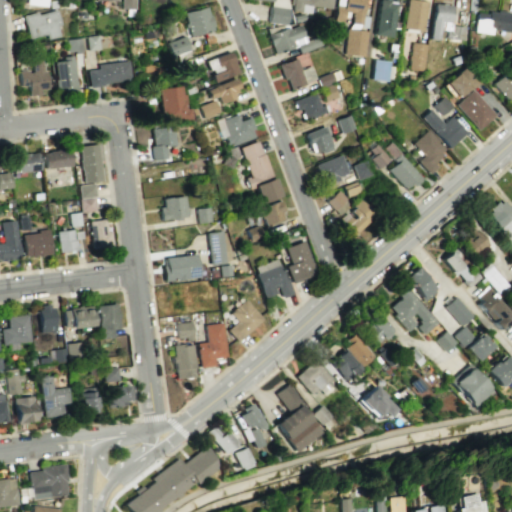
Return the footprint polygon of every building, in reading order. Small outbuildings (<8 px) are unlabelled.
[(268,0),(267,22),(285,23),(286,0),(268,0)] [(362,16),(363,0),(342,0),(342,6),(334,5),(332,20),(341,21),(343,11),(351,13),(350,22),(366,24),(367,16),(362,16)] [(375,0),(374,35),(391,36),(392,0),(375,0)] [(425,1),(415,0),(405,0),(401,28),(420,31),(425,1)] [(428,39),(438,40),(439,30),(445,31),(444,38),(461,40),(463,26),(449,25),(451,5),(432,3),(428,39)] [(181,12),(187,36),(211,30),(205,6),(181,12)] [(21,17),(27,38),(44,33),(46,39),(57,36),(55,25),(59,24),(55,7),(21,17)] [(511,24),(511,13),(475,10),(473,32),(491,34),(491,30),(511,31),(511,24)] [(297,53),(316,46),(313,37),(304,41),(297,23),(266,35),(272,54),(295,46),(297,53)] [(343,55),(363,56),(364,30),(344,29),(343,55)] [(188,49),(182,35),(164,42),(170,56),(188,49)] [(95,48),(96,36),(86,36),(86,48),(95,48)] [(74,40),(65,40),(66,52),(79,52),(79,38),(74,38),(74,40)] [(425,44),(410,42),(406,69),(420,71),(425,44)] [(235,73),(228,51),(204,60),(211,82),(235,73)] [(60,56),(60,61),(53,61),(54,92),(74,91),(73,55),(60,56)] [(285,89),(314,81),(309,65),(297,69),(294,58),(278,63),(285,89)] [(27,96),(38,95),(38,89),(46,88),(44,69),(41,70),(40,59),(30,60),(31,70),(17,72),(18,86),(26,85),(27,96)] [(385,81),(387,61),(371,59),(369,80),(385,81)] [(87,85),(129,81),(126,60),(95,63),(95,69),(85,70),(87,85)] [(191,77),(188,61),(174,63),(178,80),(191,77)] [(475,83),(462,67),(442,82),(455,99),(475,83)] [(505,101),(511,95),(511,70),(493,86),(505,101)] [(215,96),(217,102),(238,94),(233,78),(204,88),(207,99),(215,96)] [(188,120),(187,108),(183,108),(182,94),(178,95),(178,87),(156,87),(157,121),(188,120)] [(477,130),(493,114),(470,89),(453,105),(477,130)] [(314,92),(291,100),(294,110),(298,108),(302,119),(321,112),(314,92)] [(449,106),(440,96),(430,105),(439,115),(449,106)] [(200,118),(216,113),(212,100),(196,105),(200,118)] [(420,116),(444,148),(463,134),(449,116),(439,123),(428,109),(420,116)] [(253,137),(247,117),(236,121),(234,114),(218,120),(227,146),(253,137)] [(339,132),(351,129),(348,115),(335,118),(339,132)] [(302,134),(311,155),(331,147),(322,125),(302,134)] [(148,128),(151,160),(164,158),(163,145),(173,144),(171,126),(148,128)] [(443,150),(424,130),(410,143),(421,155),(415,161),(426,173),(434,166),(430,162),(443,150)] [(244,182),(266,177),(258,141),(238,145),(246,177),(242,177),(244,182)] [(388,159),(375,143),(364,152),(376,168),(388,159)] [(77,145),(80,182),(98,181),(96,144),(77,145)] [(42,168),(69,166),(68,149),(41,151),(42,168)] [(37,171),(36,153),(10,154),(11,172),(37,171)] [(347,175),(340,155),(315,163),(322,183),(347,175)] [(398,158),(385,169),(404,190),(417,178),(398,158)] [(369,176),(365,161),(352,164),(356,179),(369,176)] [(255,202),(276,197),(272,179),(251,183),(255,202)] [(76,185),(78,198),(93,196),(92,183),(76,185)] [(333,210),(345,198),(338,190),(325,201),(333,210)] [(160,219),(184,217),(182,196),(158,198),(160,219)] [(77,199),(78,212),(94,211),(93,198),(77,199)] [(509,245),(511,242),(511,224),(510,221),(511,218),(511,213),(500,199),(483,212),(509,245)] [(257,206),(262,224),(283,219),(278,200),(257,206)] [(335,221),(349,237),(374,216),(359,200),(346,211),(346,212),(335,221)] [(195,222),(208,221),(206,207),(193,208),(195,222)] [(88,247),(107,246),(106,219),(87,220),(88,247)] [(0,259),(16,259),(14,220),(0,220),(0,259)] [(73,250),(72,229),(54,230),(55,251),(73,250)] [(48,254),(46,230),(19,233),(21,256),(48,254)] [(207,264),(223,263),(220,230),(204,232),(207,264)] [(488,250),(475,232),(461,242),(474,260),(488,250)] [(291,283),(315,274),(302,240),(283,247),(290,264),(285,266),(291,283)] [(439,258),(466,288),(476,278),(457,256),(458,255),(451,248),(439,258)] [(161,281),(196,279),(194,255),(160,256),(161,281)] [(262,297),(276,293),(278,298),(289,294),(277,258),(252,266),(262,297)] [(476,271),(498,296),(508,287),(485,263),(476,271)] [(434,290),(412,267),(401,277),(422,301),(434,290)] [(398,297),(386,308),(406,330),(415,322),(416,323),(413,326),(420,334),(434,323),(401,285),(394,292),(398,297)] [(473,301),(498,331),(511,320),(487,290),(473,301)] [(441,307),(459,326),(470,315),(452,296),(441,307)] [(225,330),(236,341),(260,318),(241,299),(227,313),(234,320),(225,330)] [(99,339),(111,337),(110,329),(117,328),(112,302),(93,306),(99,339)] [(35,305),(39,333),(54,330),(49,303),(35,305)] [(89,326),(88,306),(61,308),(62,327),(89,326)] [(6,327),(0,328),(0,332),(3,351),(17,348),(16,343),(29,341),(24,313),(4,317),(6,327)] [(391,331),(377,316),(362,329),(376,344),(391,331)] [(190,337),(188,321),(172,323),(174,339),(190,337)] [(220,323),(202,324),(203,341),(194,342),(197,367),(211,365),(211,358),(223,356),(220,323)] [(450,335),(458,345),(470,336),(462,326),(450,335)] [(490,347),(479,333),(462,347),(473,360),(490,347)] [(358,366),(370,357),(353,334),(341,344),(358,366)] [(52,361),(76,360),(75,342),(62,343),(63,348),(51,349),(52,361)] [(194,376),(189,343),(169,346),(173,379),(194,376)] [(358,367),(342,349),(327,362),(343,380),(358,367)] [(483,370),(497,388),(511,376),(511,366),(503,354),(483,370)] [(328,379),(313,359),(293,375),(314,402),(330,390),(324,382),(328,379)] [(489,391),(469,366),(449,382),(470,407),(489,391)] [(115,380),(115,367),(100,368),(101,381),(115,380)] [(18,392),(15,368),(2,369),(5,393),(18,392)] [(66,386),(51,388),(49,375),(37,377),(41,416),(62,414),(60,404),(68,403),(66,386)] [(316,433),(285,384),(271,393),(284,413),(268,423),(287,451),(316,433)] [(103,387),(104,405),(129,404),(129,386),(103,387)] [(354,400),(370,418),(376,412),(380,416),(390,407),(370,386),(354,400)] [(79,413),(94,412),(93,387),(77,388),(79,413)] [(12,397),(13,423),(33,421),(32,396),(12,397)] [(220,453),(232,443),(214,422),(202,432),(220,453)] [(125,511),(122,507),(130,501),(126,496),(176,459),(180,464),(205,446),(220,466),(157,511),(125,511)] [(247,466),(242,447),(229,451),(234,470),(247,466)] [(29,498),(65,495),(62,464),(37,466),(38,470),(27,472),(29,498)] [(0,506),(17,504),(13,477),(0,478),(0,506)] [(484,511),(482,500),(477,501),(475,493),(458,496),(460,509),(449,511),(484,511)] [(404,511),(402,495),(386,497),(387,511),(404,511)]
